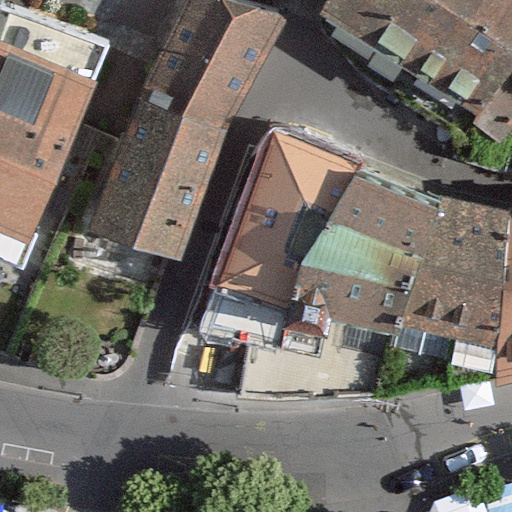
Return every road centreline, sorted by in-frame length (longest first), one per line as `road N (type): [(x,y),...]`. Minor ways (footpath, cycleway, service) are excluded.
road 1 (residential): [(294,90),(153,438)]
road 2 (residential): [(153,438),(511,397)]
road 3 (residential): [(294,90),(472,186),(511,188)]
road 4 (residential): [(0,423),(79,439),(153,438)]
